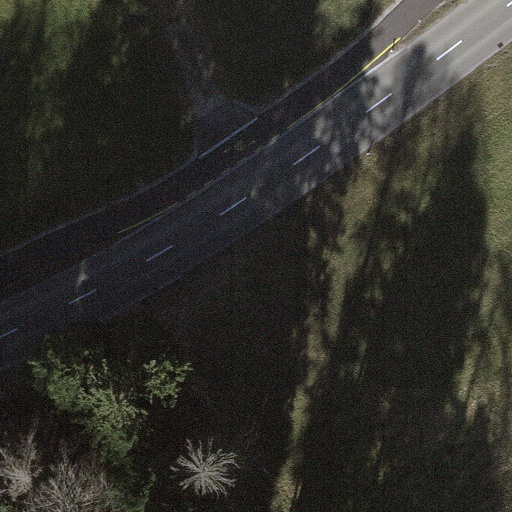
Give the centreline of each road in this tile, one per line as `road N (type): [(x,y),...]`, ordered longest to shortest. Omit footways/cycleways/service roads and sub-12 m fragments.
road 1 (secondary): [(511,4),(250,198),(0,338)]
road 2 (track): [(250,198),(159,0)]
